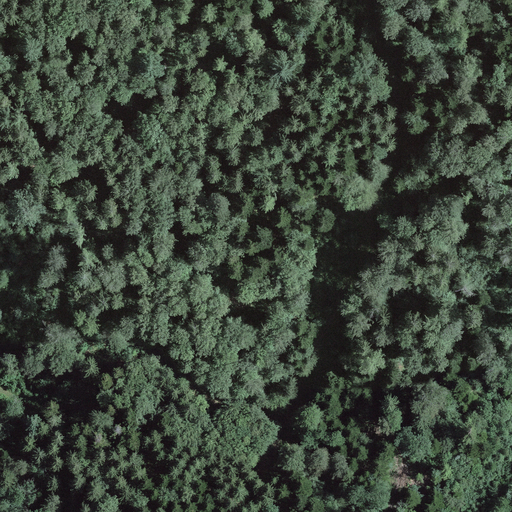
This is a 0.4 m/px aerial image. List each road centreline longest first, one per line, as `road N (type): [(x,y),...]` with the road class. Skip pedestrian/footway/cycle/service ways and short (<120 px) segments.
road 1 (track): [(181,511),(229,507),(253,491),(323,342),(394,139),(392,88),(366,0)]
road 2 (track): [(0,396),(166,511)]
